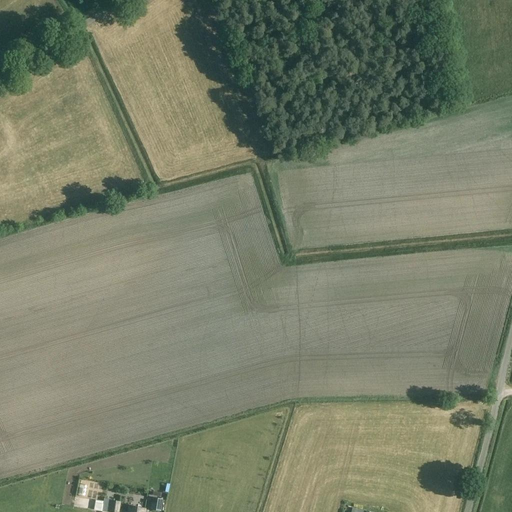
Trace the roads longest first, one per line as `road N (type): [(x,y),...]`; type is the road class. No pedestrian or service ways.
road 1 (unclassified): [(468,511),(511,342)]
road 2 (unclassified): [(0,78),(123,0)]
